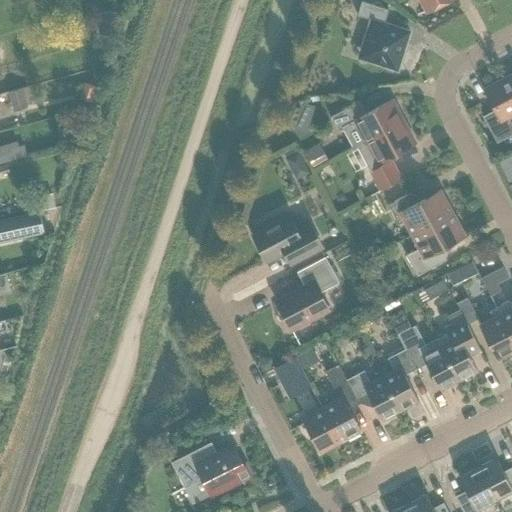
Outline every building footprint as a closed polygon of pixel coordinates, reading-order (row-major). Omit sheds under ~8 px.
[(417,16),(448,0),(419,0),(425,10),(417,15),(417,16)] [(410,32),(384,24),(388,10),(361,2),(357,16),(371,20),(358,58),(397,71),(410,32)] [(511,134),(511,126),(508,119),(511,116),(511,79),(510,75),(483,90),(496,115),(485,120),(496,143),(511,134)] [(9,92),(7,92),(7,93),(12,111),(27,107),(26,104),(22,89),(22,88),(12,91),(9,92)] [(359,102),(331,117),(337,129),(342,127),(354,148),(356,147),(366,142),(403,121),(392,100),(366,114),(359,102)] [(366,142),(356,147),(370,172),(391,161),(389,157),(415,143),(403,121),(366,142)] [(308,148),(304,151),(313,167),(327,159),(318,143),(313,146),(308,148)] [(0,164),(8,162),(26,157),(23,148),(19,149),(17,144),(0,148),(0,164)] [(283,152),(282,152),(285,158),(284,158),(290,169),(303,162),(298,151),(296,152),(293,147),(289,149),(283,152)] [(511,158),(510,155),(497,162),(511,191),(511,158)] [(391,161),(370,172),(379,190),(401,179),(391,161)] [(0,174),(9,172),(6,163),(0,164),(0,174)] [(404,222),(411,235),(452,213),(440,190),(416,204),(410,193),(388,205),(398,225),(404,222)] [(55,207),(51,192),(36,195),(40,211),(55,207)] [(34,206),(25,208),(27,215),(30,214),(33,213),(36,213),(34,206)] [(0,244),(43,235),(37,212),(36,213),(33,213),(30,214),(27,215),(0,221),(0,244)] [(440,249),(465,236),(452,213),(411,235),(419,249),(406,256),(417,276),(446,260),(440,249)] [(296,261),(297,262),(323,248),(310,224),(297,231),(289,216),(253,235),(247,225),(246,225),(266,262),(291,249),(297,260),(296,261)] [(319,293),(339,283),(325,257),(296,272),(304,286),(276,301),(291,330),(328,311),(319,293)] [(450,272),(446,274),(452,286),(478,273),(475,267),(472,261),(457,269),(450,272)] [(501,291),(497,283),(508,278),(502,267),(481,278),(490,296),(501,291)] [(0,294),(11,292),(6,273),(0,275),(0,294)] [(419,288),(412,292),(419,305),(434,297),(427,284),(425,285),(421,287),(419,288)] [(456,303),(467,325),(478,319),(467,298),(456,303)] [(511,307),(499,314),(511,338),(511,307)] [(451,325),(446,328),(448,332),(436,338),(458,381),(477,371),(470,357),(481,352),(458,309),(446,315),(451,325)] [(479,325),(497,361),(511,352),(511,338),(499,314),(479,325)] [(397,335),(405,349),(415,370),(426,364),(440,391),(458,381),(436,338),(424,344),(415,326),(397,335)] [(13,346),(0,349),(0,370),(2,376),(13,346)] [(295,355),(302,369),(318,362),(311,347),(295,355)] [(382,376),(400,412),(418,402),(405,375),(415,370),(405,349),(387,358),(393,370),(382,376)] [(308,383),(296,358),(274,369),(287,394),(308,383)] [(326,371),(338,392),(348,387),(337,365),(326,371)] [(381,421),(400,412),(382,376),(370,382),(364,370),(346,380),(357,400),(367,395),(381,421)] [(361,432),(343,396),(322,407),(341,442),(361,432)] [(301,418),(320,453),(341,442),(322,407),(301,418)] [(203,446),(171,463),(191,502),(210,493),(213,500),(214,500),(212,495),(223,490),(222,487),(240,478),(243,485),(244,484),(241,478),(248,474),(232,444),(231,445),(233,448),(210,459),(203,446)] [(511,467),(503,472),(496,459),(477,468),(495,501),(511,492),(511,467)] [(477,511),(495,501),(477,468),(459,478),(466,491),(455,497),(462,511),(477,511)] [(432,508),(425,495),(407,505),(410,511),(447,511),(443,503),(432,508)]
